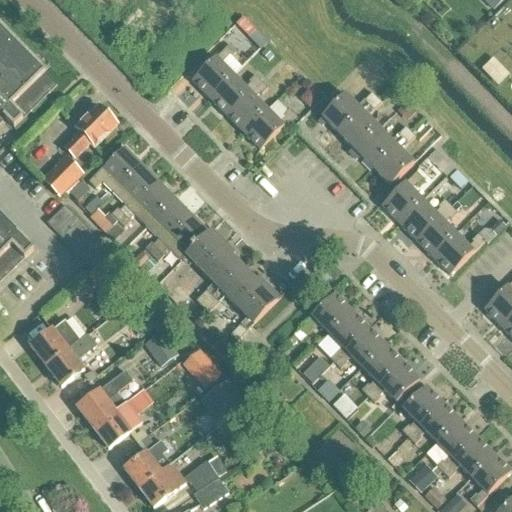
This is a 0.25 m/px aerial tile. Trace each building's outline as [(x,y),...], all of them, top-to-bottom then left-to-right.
[(478,0),(493,14),(506,0),(478,0)] [(241,26),(264,47),(271,40),(248,19),(241,26)] [(15,133),(58,91),(0,32),(0,288),(34,256),(18,240),(0,221),(0,122),(2,121),(5,124),(15,133)] [(193,86),(210,104),(234,81),(224,70),(235,59),(228,52),(193,86)] [(269,64),(274,59),(266,52),(261,57),(269,64)] [(227,121),(262,87),(255,80),(249,87),(250,88),(246,93),(244,91),(234,81),(210,104),(227,121)] [(268,94),(262,87),(227,121),(244,138),(268,115),(257,105),(256,103),(260,98),(262,100),(268,94)] [(370,110),(377,103),(373,98),(365,105),(370,110)] [(327,127),(340,140),(363,117),(358,112),(346,100),(320,126),(323,130),(327,127)] [(382,108),(377,103),(370,110),(375,115),(382,108)] [(303,121),(312,112),(304,104),(295,113),(303,121)] [(370,110),(365,105),(358,112),(363,117),(370,110)] [(407,125),(417,115),(407,106),(397,115),(407,125)] [(94,150),(116,128),(108,120),(107,117),(103,113),(100,113),(98,110),(77,133),(80,136),(64,152),(76,163),(91,147),(94,150)] [(375,115),(370,110),(363,117),(368,123),(375,115)] [(261,155),(296,122),(289,114),(288,116),(278,126),(268,115),(244,138),(261,155)] [(368,123),(363,117),(340,140),(353,154),(350,157),(354,161),(380,135),(368,123)] [(404,144),(411,137),(406,132),(399,139),(404,144)] [(392,146),(380,135),(354,161),(357,164),(361,161),(374,174),(397,151),(392,146)] [(416,142),(411,137),(404,144),(409,149),(416,142)] [(397,151),(404,144),(399,139),(392,146),(397,151)] [(402,156),(409,149),(404,144),(397,151),(402,156)] [(414,169),(402,156),(397,151),(374,174),(387,188),(384,191),(388,195),(414,169)] [(103,188),(114,199),(143,171),(125,153),(90,188),(97,194),(103,188)] [(60,202),(84,179),(67,162),(43,184),(60,202)] [(119,227),(160,187),(143,171),(114,199),(125,211),(120,216),(119,214),(113,220),(119,227)] [(383,211),(400,229),(423,206),(413,196),(424,184),(418,177),(383,211)] [(78,205),(90,194),(82,185),(70,197),(78,205)] [(148,233),(177,205),(160,187),(119,227),(125,233),(132,227),(130,225),(135,220),(148,233)] [(103,207),(97,201),(85,212),(91,219),(103,207)] [(153,261),(193,222),(177,205),(148,233),(159,244),(154,250),(152,248),(146,254),(153,261)] [(417,245),(451,212),(445,205),(438,212),(439,213),(435,218),(433,216),(423,206),(400,229),(417,245)] [(57,238),(75,220),(66,211),(48,229),(57,238)] [(458,218),(451,212),(417,245),(434,263),(457,240),(447,229),(445,228),(450,224),(451,225),(458,218)] [(99,213),(90,221),(105,236),(112,229),(104,221),(106,220),(99,213)] [(75,220),(57,238),(66,246),(84,228),(75,220)] [(209,237),(193,222),(153,261),(158,266),(159,267),(165,261),(163,259),(168,254),(171,256),(182,267),(188,262),(187,261),(210,238),(209,237)] [(496,240),(506,231),(499,223),(489,233),(496,240)] [(93,237),(84,228),(66,246),(75,255),(93,237)] [(212,234),(209,237),(210,238),(187,261),(188,262),(206,281),(214,289),(197,306),(203,312),(220,296),(244,272),(233,261),(236,257),(212,234)] [(102,246),(93,237),(75,255),(84,264),(102,246)] [(451,280),(485,246),(479,240),(472,246),(473,247),(468,252),(457,240),(434,263),(451,280)] [(102,246),(84,264),(93,273),(111,254),(102,246)] [(149,263),(142,256),(133,265),(140,271),(149,263)] [(153,261),(145,268),(151,274),(158,266),(153,261)] [(117,277),(105,264),(88,280),(100,293),(117,277)] [(256,284),(244,272),(220,296),(203,312),(210,319),(227,301),(237,312),(248,323),(255,330),(282,304),(259,280),(256,284)] [(511,288),(486,315),(503,333),(511,323),(511,288)] [(330,340),(353,317),(336,300),(301,333),(308,340),(320,329),(330,340)] [(335,367),(370,334),(353,317),(330,340),(340,350),(342,352),(337,358),(335,356),(330,362),(335,367)] [(255,330),(248,323),(244,327),(251,334),(255,330)] [(511,341),(511,323),(503,333),(511,341)] [(251,334),(244,327),(240,332),(247,338),(251,334)] [(54,336),(53,335),(30,353),(46,374),(80,348),(65,328),(54,336)] [(247,338),(240,332),(236,336),(243,343),(247,338)] [(364,374),(387,351),(370,334),(335,367),(342,375),(348,369),(347,367),(352,362),(354,363),(364,374)] [(243,343),(236,336),(231,341),(238,347),(243,343)] [(178,362),(161,339),(145,351),(161,374),(178,362)] [(78,367),(96,353),(88,342),(80,348),(46,374),(62,394),(85,377),(78,367)] [(369,403),(404,368),(387,351),(364,374),(375,384),(376,386),(370,391),(369,390),(363,396),(369,403)] [(200,356),(184,370),(196,382),(211,368),(200,356)] [(323,359),(307,376),(316,384),(332,367),(323,359)] [(398,408),(421,386),(404,368),(369,403),(376,409),(382,403),(380,401),(385,396),(387,398),(398,408)] [(84,382),(90,389),(98,382),(93,375),(84,382)] [(116,400),(133,387),(125,378),(77,415),(93,435),(124,411),(116,400)] [(244,410),(227,388),(207,403),(214,413),(219,409),(228,422),(244,410)] [(410,444),(445,410),(427,392),(405,415),(415,426),(416,427),(411,432),(410,431),(404,437),(410,444)] [(124,411),(93,435),(108,455),(141,430),(135,422),(153,408),(143,396),(134,403),(124,411)] [(338,406),(349,419),(360,410),(349,397),(338,406)] [(195,429),(208,418),(197,405),(184,415),(195,429)] [(438,449),(461,427),(445,410),(410,444),(416,450),(423,444),(421,442),(427,437),(428,439),(438,449)] [(364,442),(372,434),(362,424),(354,432),(364,442)] [(444,478),(478,443),(461,427),(438,449),(448,460),(450,461),(445,467),(443,465),(437,471),(444,478)] [(143,454),(153,446),(148,440),(138,448),(143,454)] [(472,483),(495,460),(478,443),(444,478),(450,484),(456,477),(454,476),(460,470),(461,472),(472,483)] [(162,447),(125,476),(140,495),(172,470),(171,469),(162,477),(154,468),(169,456),(162,447)] [(395,472),(404,463),(397,455),(388,464),(395,472)] [(478,511),(511,477),(495,460),(472,483),(484,495),(478,500),(477,499),(471,504),(478,511)] [(172,470),(140,495),(152,511),(157,511),(190,488),(198,498),(219,484),(208,468),(184,486),(172,470)] [(423,468),(408,483),(421,496),(432,485),(425,477),(428,474),(423,468)] [(208,511),(229,499),(219,484),(198,498),(195,500),(202,511),(208,511)] [(435,511),(438,511),(447,504),(434,491),(425,501),(435,511)] [(463,511),(466,509),(456,499),(443,511),(463,511)] [(511,511),(511,503),(502,511),(511,511)]
